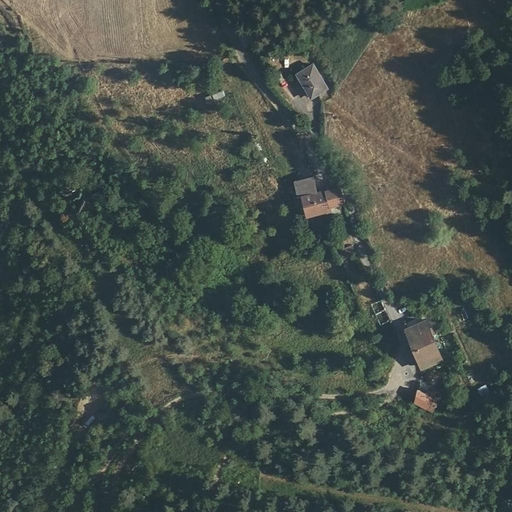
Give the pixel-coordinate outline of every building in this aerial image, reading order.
[(305,77),(313,92),(318,100),(334,92),(321,68),(305,77)] [(209,99),(224,95),(222,88),(207,93),(209,99)] [(297,175),(299,192),(318,190),(316,173),(297,175)] [(330,205),(345,204),(342,182),(335,183),(335,188),(318,190),(299,192),(296,193),(298,212),(330,208),(330,205)] [(342,248),(347,256),(356,250),(351,243),(342,248)] [(378,325),(389,321),(381,299),(370,302),(378,325)] [(411,342),(430,333),(426,326),(407,334),(411,342)] [(411,342),(417,358),(437,349),(430,333),(411,342)] [(424,371),(444,363),(437,349),(417,358),(418,358),(424,371)] [(486,383),(477,387),(480,395),(489,391),(486,383)] [(437,402),(430,400),(433,394),(417,387),(411,402),(433,411),(437,402)]
